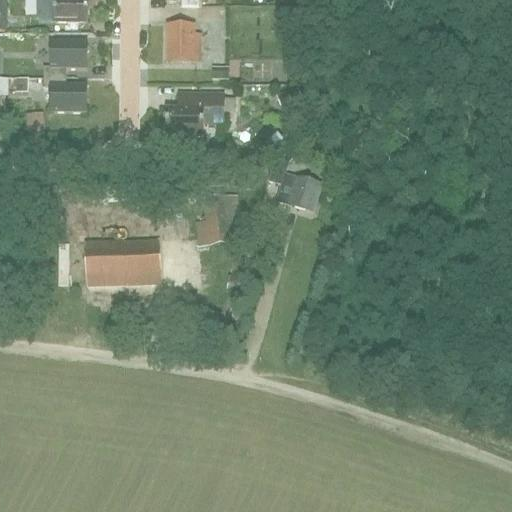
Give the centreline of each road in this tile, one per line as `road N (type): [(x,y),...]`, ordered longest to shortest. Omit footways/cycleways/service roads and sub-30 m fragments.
road 1 (track): [(0,343),(245,375),(511,468)]
road 2 (residential): [(0,172),(99,156),(125,137),(129,0)]
